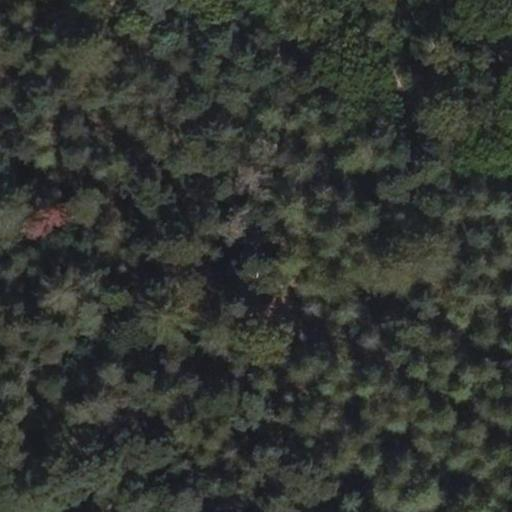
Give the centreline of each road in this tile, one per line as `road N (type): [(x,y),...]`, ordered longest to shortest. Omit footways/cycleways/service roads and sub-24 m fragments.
road 1 (track): [(165,0),(511,190)]
road 2 (track): [(404,0),(511,61)]
